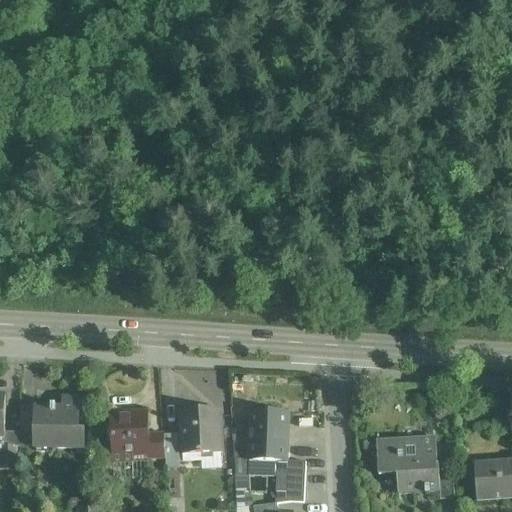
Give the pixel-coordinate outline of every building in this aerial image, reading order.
[(63,411),(56,410),(56,408),(52,408),(51,410),(36,409),(35,450),(36,450),(84,451),(84,433),(78,433),(79,401),(63,400),(63,411)] [(36,409),(21,409),(20,450),(20,454),(36,455),(36,450),(35,450),(36,409)] [(201,413),(201,412),(186,412),(186,414),(181,414),(182,437),(183,457),(221,455),(219,418),(207,419),(206,413),(201,413)] [(288,415),(252,414),(250,463),(286,464),(288,415)] [(146,416),(110,418),(112,458),(149,456),(148,438),(146,416)] [(20,435),(5,434),(5,438),(2,438),(2,448),(1,454),(0,472),(15,472),(16,449),(20,450),(20,435)] [(182,437),(164,438),(166,460),(166,470),(184,469),(183,457),(182,437)] [(164,438),(148,438),(149,456),(149,461),(166,460),(164,438)] [(420,441),(398,442),(398,447),(379,448),(380,477),(398,476),(399,496),(427,494),(427,496),(430,496),(430,494),(440,493),(440,477),(439,467),(437,467),(436,447),(420,448),(420,441)] [(511,463),(472,466),(472,467),(483,467),(484,482),(477,482),(478,503),(511,501),(511,463)] [(306,474),(293,473),(293,480),(291,504),(305,505),(306,474)] [(453,477),(440,477),(440,493),(441,501),(454,500),(453,477)] [(293,480),(285,479),(283,505),(291,504),(293,480)]
